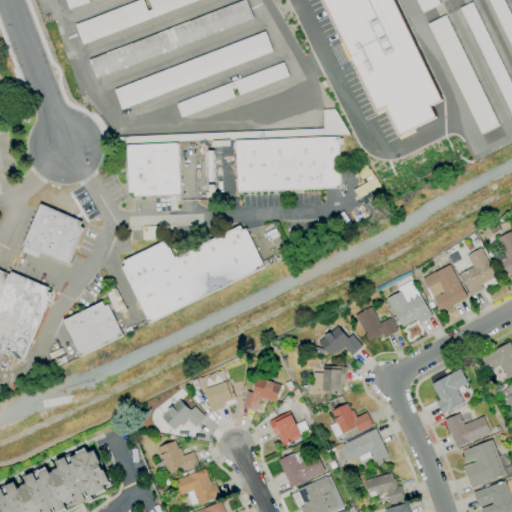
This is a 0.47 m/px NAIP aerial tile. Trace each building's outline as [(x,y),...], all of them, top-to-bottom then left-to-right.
[(140,0),(74,23),(80,42),(200,0),(140,0)] [(323,0),(371,112),(384,107),(396,135),(435,119),(429,105),(437,102),(393,0),(323,0)] [(412,0),(418,13),(435,6),(432,0),(412,0)] [(86,55),(93,75),(253,23),(246,3),(86,55)] [(495,126),(446,15),(428,22),(478,134),(495,126)] [(511,89),(479,16),(467,22),(504,105),(508,103),(511,110),(511,89)] [(272,54),(265,34),(111,87),(118,107),(272,54)] [(339,188),(337,134),(341,134),(340,109),(321,109),(322,129),(279,131),(279,139),(234,140),(236,192),(339,188)] [(126,145),(127,196),(178,194),(177,143),(126,145)] [(37,254),(67,264),(82,222),(37,206),(20,251),(36,257),(37,254)] [(511,226),(502,231),(499,225),(510,219),(511,222),(511,226)] [(263,271),(244,226),(172,256),(165,241),(119,260),(144,320),(263,271)] [(511,272),(503,277),(496,262),(507,257),(498,238),(511,231),(511,272)] [(470,296),(466,289),(467,289),(459,274),(473,266),(467,255),(481,248),(496,276),(480,285),(483,289),(470,296)] [(441,312),(433,298),(444,292),(439,284),(428,290),(422,278),(435,271),(436,272),(450,265),(467,298),(441,312)] [(0,351),(24,360),(49,287),(0,270),(0,351)] [(402,327),(387,298),(400,291),(407,302),(420,295),(432,317),(420,323),(417,319),(402,327)] [(120,338),(105,301),(61,320),(77,356),(120,338)] [(368,340),(355,316),(371,307),(380,323),(390,318),(397,332),(385,338),(383,335),(375,339),(374,337),(368,340)] [(351,356),(344,347),(338,353),(336,351),(330,356),(318,342),(337,325),(348,338),(352,334),(362,346),(351,356)] [(511,376),(506,379),(500,366),(488,372),(480,357),(485,355),(484,354),(509,342),(511,348),(511,376)] [(341,395),(309,394),(309,385),(312,385),(313,373),(322,373),(323,366),(346,367),(346,382),(344,382),(344,384),(342,384),(341,395)] [(442,415),(435,402),(440,400),(431,385),(460,369),(467,382),(455,389),(463,403),(442,415)] [(256,410),(242,406),(246,392),(252,393),(256,378),(281,386),(276,403),(267,400),(267,403),(259,400),(256,410)] [(211,412),(203,389),(213,386),(213,387),(229,381),(236,399),(234,399),(235,403),(225,406),(225,405),(223,405),(224,408),(211,412)] [(511,407),(510,409),(497,394),(503,389),(504,390),(511,382),(511,407)] [(174,430),(161,417),(179,399),(190,410),(194,407),(205,418),(195,428),(187,421),(182,426),(180,424),(174,430)] [(341,434),(330,412),(347,404),(350,411),(352,410),(356,418),(366,413),(372,425),(358,432),(355,427),(341,434)] [(282,446),(276,434),(275,435),(268,422),(289,412),(301,437),(282,446)] [(456,448),(444,420),(459,414),(464,425),(483,416),(490,433),(456,448)] [(374,463),(371,456),(360,462),(358,457),(349,461),(341,445),(375,429),(388,456),(374,463)] [(471,488),(463,467),(476,462),(475,459),(466,463),(462,451),(491,440),(505,475),(471,488)] [(184,471),(182,465),(167,471),(157,447),(174,441),(178,449),(180,448),(183,456),(193,452),(198,465),(184,471)] [(111,487),(92,446),(50,465),(51,465),(23,477),(26,483),(17,488),(14,482),(0,488),(0,511),(58,511),(65,509),(63,505),(74,500),(76,503),(111,487)] [(290,487),(278,460),(292,453),(297,464),(317,454),(325,472),(290,487)] [(198,505),(197,502),(191,505),(187,493),(180,495),(175,480),(205,469),(211,485),(215,484),(220,497),(198,505)] [(390,504),(387,493),(369,498),(364,480),(391,473),(392,479),(395,479),(397,487),(401,486),(405,500),(390,504)] [(301,511),(299,508),(304,505),(297,490),(326,476),(327,477),(328,476),(343,506),(331,511),(301,511)] [(511,510),(507,511),(482,511),(481,509),(492,504),(491,502),(478,507),(473,492),(504,480),(510,497),(511,496),(511,510)] [(192,511),(221,502),(224,511),(192,511)] [(383,511),(383,509),(407,503),(409,511),(383,511)]
